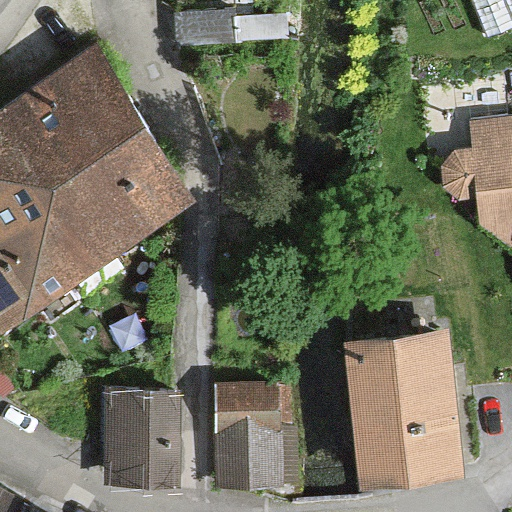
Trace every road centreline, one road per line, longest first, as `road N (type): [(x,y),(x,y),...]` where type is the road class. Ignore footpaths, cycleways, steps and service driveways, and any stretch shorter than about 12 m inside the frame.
road 1 (residential): [(193,511),(205,206),(152,0)]
road 2 (residential): [(0,405),(66,479),(117,504),(158,511)]
